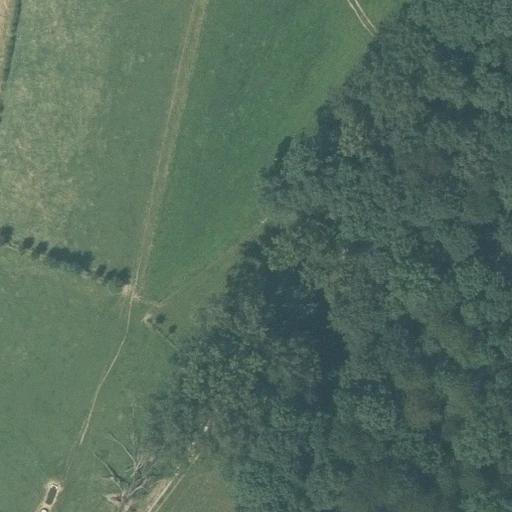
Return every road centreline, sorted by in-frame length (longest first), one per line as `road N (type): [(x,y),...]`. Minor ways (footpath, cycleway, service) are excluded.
road 1 (track): [(450,129),(293,315),(144,511)]
road 2 (track): [(482,0),(449,88),(450,129)]
road 3 (track): [(511,248),(450,129)]
